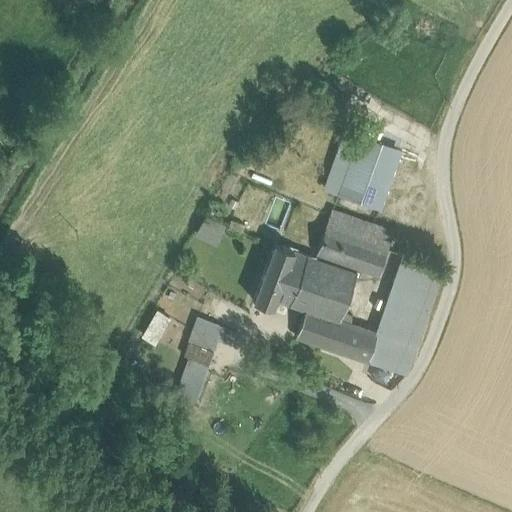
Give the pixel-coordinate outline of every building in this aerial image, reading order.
[(399,152),(360,136),(339,193),(379,207),(399,152)] [(318,251),(383,273),(399,228),(333,206),(318,251)] [(220,244),(229,223),(208,214),(198,234),(220,244)] [(357,272),(294,249),(275,299),(306,309),(296,335),(366,359),(375,332),(340,319),(357,272)] [(375,332),(366,359),(406,373),(443,268),(402,254),(375,332)] [(158,341),(168,313),(155,308),(145,336),(158,341)] [(221,342),(222,320),(195,318),(193,341),(221,342)]
